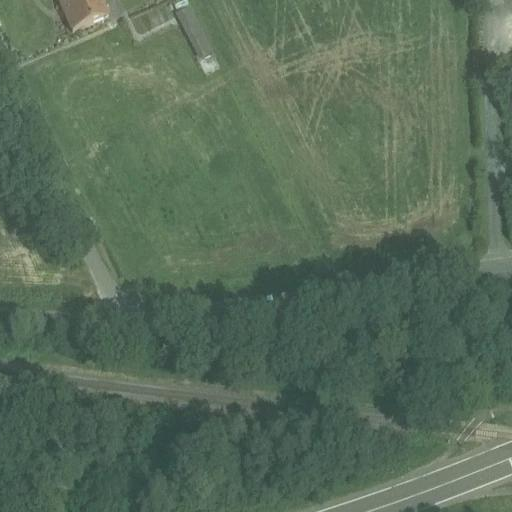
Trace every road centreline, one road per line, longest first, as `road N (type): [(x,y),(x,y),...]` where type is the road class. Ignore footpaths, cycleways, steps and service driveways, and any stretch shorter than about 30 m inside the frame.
road 1 (unclassified): [(511,268),(121,320)]
road 2 (unclassified): [(121,320),(0,86)]
road 3 (secondary): [(372,511),(511,460)]
road 4 (unclassified): [(121,320),(0,318)]
